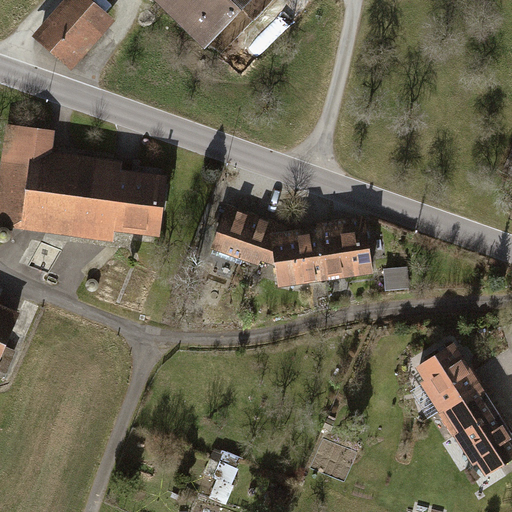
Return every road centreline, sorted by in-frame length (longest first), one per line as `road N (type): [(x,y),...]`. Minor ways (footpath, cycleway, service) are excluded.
road 1 (tertiary): [(0,70),(511,248)]
road 2 (residential): [(511,301),(153,342),(0,271)]
road 3 (track): [(356,0),(315,181)]
road 4 (track): [(153,342),(92,511)]
